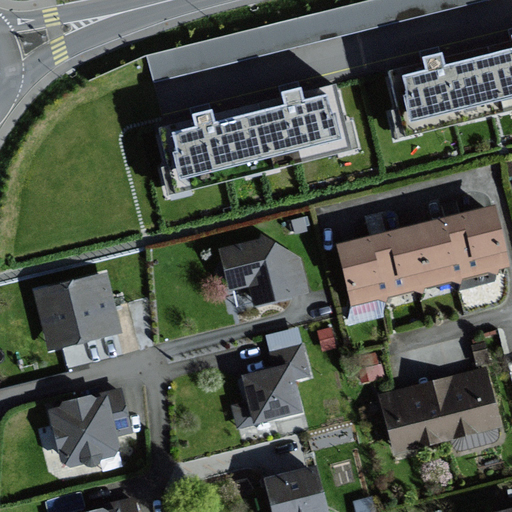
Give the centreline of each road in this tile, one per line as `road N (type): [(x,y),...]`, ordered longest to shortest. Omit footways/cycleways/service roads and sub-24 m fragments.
road 1 (residential): [(317,310),(0,398)]
road 2 (residential): [(5,92),(72,35),(116,13)]
road 3 (residential): [(392,343),(511,314)]
